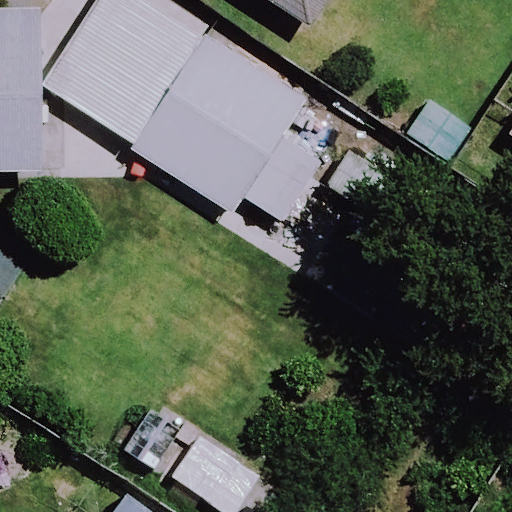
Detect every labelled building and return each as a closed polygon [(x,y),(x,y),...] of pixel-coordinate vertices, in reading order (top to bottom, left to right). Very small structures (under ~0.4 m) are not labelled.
[(209,47),(133,0),(93,0),(34,94),(237,221),(246,206),(284,230),(345,132),(308,108),(317,94),(218,33),(209,47)] [(262,0),(308,29),(326,0),(262,0)] [(0,180),(20,181),(18,23),(0,23),(0,180)] [(511,135),(503,150),(511,155),(511,135)] [(287,511),(314,475),(260,436),(206,511),(287,511)] [(126,511),(111,501),(102,511),(126,511)]
